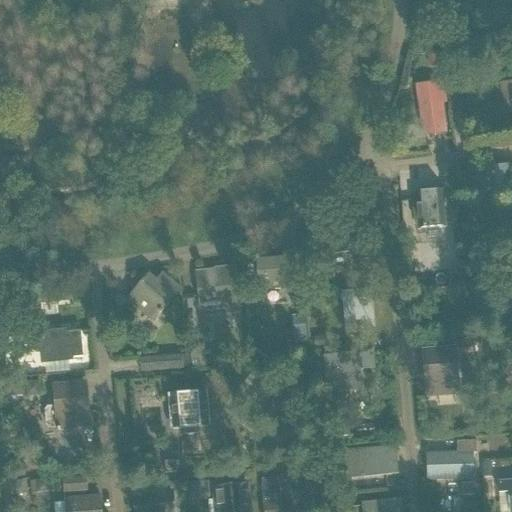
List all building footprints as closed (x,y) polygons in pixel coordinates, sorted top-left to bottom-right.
[(439,52),(427,53),(429,67),(441,66),(439,52)] [(496,52),(480,53),(480,62),(496,61),(496,52)] [(511,84),(499,86),(501,113),(511,111),(511,84)] [(416,88),(417,96),(423,134),(444,131),(441,107),(445,107),(442,85),(416,88)] [(470,171),(473,199),(511,195),(507,166),(470,171)] [(445,228),(442,190),(413,193),(414,207),(411,207),(413,222),(415,222),(416,230),(445,228)] [(330,255),(350,252),(352,262),(371,258),(365,221),(364,221),(365,223),(326,229),(330,255)] [(307,262),(319,260),(317,248),(306,250),(307,262)] [(257,262),(258,282),(259,290),(285,288),(285,281),(296,281),(295,253),(282,254),(283,260),(257,262)] [(195,272),(196,280),(200,314),(224,311),(224,315),(240,314),(234,266),(212,269),(212,270),(195,272)] [(128,300),(136,307),(153,321),(162,311),(161,310),(178,290),(161,276),(155,283),(147,276),(128,300)] [(341,292),(345,332),(374,329),(370,289),(341,292)] [(307,341),(305,315),(292,317),(294,342),(307,341)] [(41,340),(42,360),(43,361),(82,358),(80,332),(39,336),(40,340),(41,340)] [(192,370),(206,368),(203,344),(189,345),(192,370)] [(422,351),(423,362),(426,398),(458,395),(454,348),(422,351)] [(181,353),(157,355),(159,369),(182,367),(181,353)] [(324,357),(327,393),(358,390),(356,367),(373,366),(371,353),(324,357)] [(292,365),(283,366),(284,376),(292,375),(292,365)] [(37,381),(23,382),(24,396),(38,395),(37,381)] [(15,382),(0,383),(1,397),(16,396),(15,382)] [(46,407),(43,411),(44,426),(49,431),(57,430),(57,432),(69,431),(89,429),(86,393),(64,395),(63,385),(55,386),(52,386),(54,406),(46,407)] [(206,392),(167,396),(170,433),(181,432),(182,436),(197,434),(198,430),(209,429),(206,392)] [(347,422),(325,424),(327,438),(349,437),(347,422)] [(425,454),(426,480),(472,479),(472,453),(476,453),(475,441),(456,442),(456,453),(425,454)] [(393,449),(342,455),(345,478),(395,473),(393,449)] [(11,462),(8,471),(22,476),(25,467),(11,462)] [(490,463),(481,463),(481,477),(490,477),(490,463)] [(165,475),(176,474),(175,464),(164,465),(165,475)] [(23,479),(7,481),(9,496),(25,494),(23,479)] [(62,480),(63,494),(86,493),(85,479),(62,480)] [(204,481),(184,483),(185,497),(205,495),(204,481)] [(322,495),(338,494),(337,481),(321,482),(322,495)] [(511,511),(511,482),(498,483),(499,493),(500,511),(511,511)] [(248,511),(246,487),(215,490),(216,503),(216,511),(248,511)] [(175,511),(173,491),(131,495),(132,511),(175,511)] [(65,511),(99,511),(98,498),(65,500),(65,503),(65,511)] [(280,501),(261,502),(261,511),(292,511),(291,500),(280,501)] [(399,511),(398,501),(378,504),(363,505),(363,511),(399,511)]
